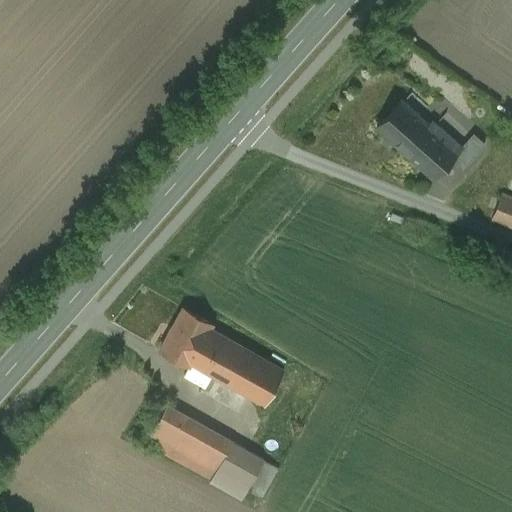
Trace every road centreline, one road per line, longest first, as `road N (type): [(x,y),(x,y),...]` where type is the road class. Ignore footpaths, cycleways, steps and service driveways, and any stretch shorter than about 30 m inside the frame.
road 1 (secondary): [(0,381),(228,123)]
road 2 (unclassified): [(511,237),(228,123)]
road 3 (secondary): [(228,123),(338,0)]
